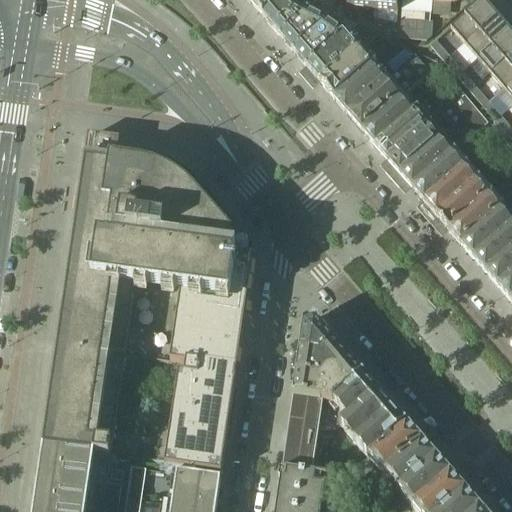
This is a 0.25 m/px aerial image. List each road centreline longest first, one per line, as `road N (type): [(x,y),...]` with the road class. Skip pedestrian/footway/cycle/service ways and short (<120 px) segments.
road 1 (residential): [(511,490),(286,222)]
road 2 (residential): [(286,222),(243,511)]
road 3 (residential): [(240,167),(217,115),(146,41),(111,22),(36,5)]
road 4 (residential): [(511,359),(341,167)]
road 5 (residential): [(29,46),(107,59),(155,83),(201,116),(240,167)]
road 6 (residential): [(341,167),(193,0)]
road 7 (secondary): [(0,224),(18,98)]
